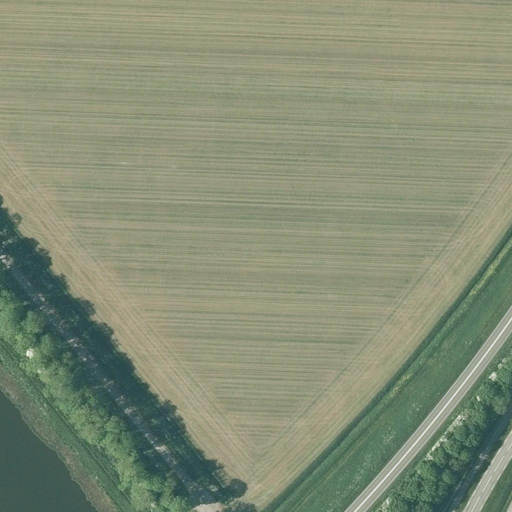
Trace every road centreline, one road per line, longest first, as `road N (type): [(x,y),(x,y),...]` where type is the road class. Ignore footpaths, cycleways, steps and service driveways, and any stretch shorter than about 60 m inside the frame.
road 1 (unclassified): [(205,501),(0,252)]
road 2 (trunk): [(356,511),(511,321)]
